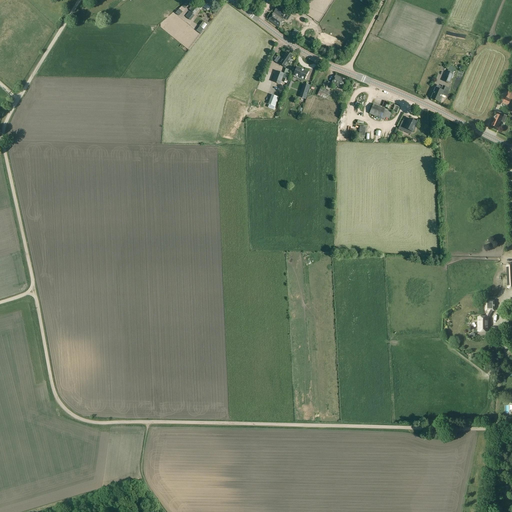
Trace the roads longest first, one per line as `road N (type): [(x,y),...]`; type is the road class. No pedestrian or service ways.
road 1 (track): [(511,428),(147,421)]
road 2 (track): [(27,293),(32,278),(3,129),(79,0)]
road 3 (track): [(27,293),(35,296),(53,391),(67,411),(95,423),(147,421)]
road 4 (tertiary): [(511,147),(346,72)]
road 5 (tertiary): [(346,72),(294,47),(230,0)]
road 6 (track): [(511,310),(499,328),(505,357),(496,428)]
